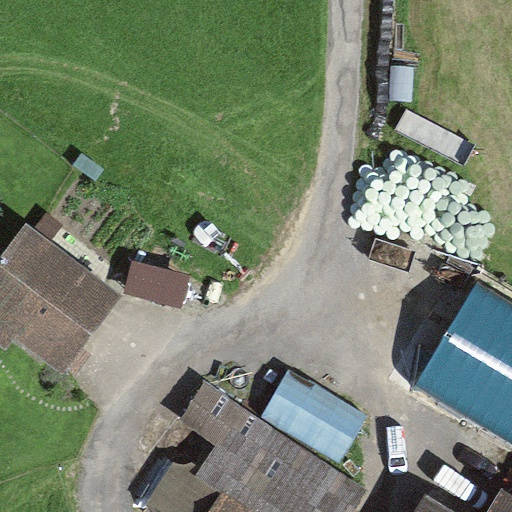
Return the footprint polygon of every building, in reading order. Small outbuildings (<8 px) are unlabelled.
[(26,231),(0,267),(0,347),(9,354),(16,344),(68,381),(125,302),(26,231)] [(290,368),(265,418),(350,461),(375,411),(290,368)] [(213,511),(224,496),(248,511),(360,511),(372,495),(206,383),(179,422),(218,450),(199,481),(170,477),(147,509),(152,511),(213,511)] [(181,475),(188,475),(195,473),(200,468),(203,463),(205,456),(204,450),(201,444),(197,440),(191,437),(185,436),(179,437),(174,439),(169,444),(167,449),(165,456),(167,462),(170,468),(175,472),(181,475)] [(511,511),(511,496),(504,491),(491,511),(511,511)] [(248,511),(224,496),(213,511),(248,511)] [(447,511),(427,500),(419,511),(447,511)]
